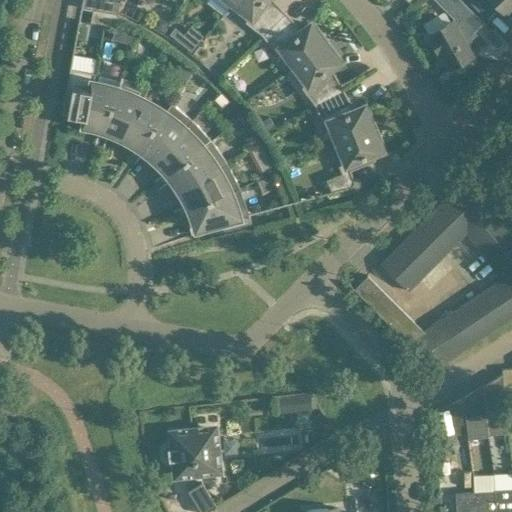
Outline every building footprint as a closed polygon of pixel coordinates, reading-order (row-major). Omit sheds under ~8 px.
[(94,0),(93,10),(118,14),(120,2),(110,0),(94,0)] [(235,0),(233,3),(250,16),(246,21),(263,35),(283,15),(268,0),(235,0)] [(467,58),(471,55),(463,42),(473,32),(472,31),(481,22),(459,0),(437,0),(456,18),(452,22),(451,20),(428,34),(440,56),(443,53),(451,67),(456,64),(458,67),(469,61),(467,58)] [(511,14),(511,0),(470,0),(484,13),(495,2),(510,17),(511,14)] [(115,27),(118,14),(93,10),(90,22),(115,27)] [(319,28),(316,30),(311,23),(300,32),(283,15),(263,35),(276,53),(282,48),(295,66),(328,40),(319,28)] [(183,39),(194,47),(205,33),(194,25),(183,39)] [(340,61),(335,55),(338,53),(328,40),(295,66),(307,83),(302,87),(315,105),(340,90),(328,70),(340,61)] [(86,117),(95,72),(71,68),(72,64),(71,64),(64,102),(70,103),(68,113),(81,116),(86,117)] [(102,135),(121,80),(115,78),(100,74),(98,82),(94,81),(95,72),(86,117),(81,116),(78,130),(102,135)] [(121,80),(102,135),(120,143),(143,98),(140,96),(144,87),(143,86),(127,79),(122,78),(121,80)] [(371,112),(368,113),(365,106),(351,111),(340,90),(315,105),(323,125),(330,122),(338,142),(377,126),(371,112)] [(137,152),(165,111),(161,108),(147,100),(143,98),(120,143),(137,152)] [(151,165),(186,127),(192,120),(188,116),(175,106),(171,103),(165,111),(137,152),(151,165)] [(165,178),(204,146),(211,140),(208,136),(196,124),(192,120),(186,127),(151,165),(165,178)] [(383,141),(377,126),(338,142),(346,162),(339,165),(342,173),(326,179),(331,191),(325,193),(326,194),(332,192),(353,187),(356,182),(351,170),(372,162),(370,155),(383,150),(380,142),(383,141)] [(175,194),(219,168),(227,163),(224,158),(215,145),(211,140),(204,146),(165,178),(175,194)] [(185,211),(231,191),(240,187),(237,182),(230,168),(227,163),(219,168),(175,194),(185,211)] [(511,230),(467,177),(441,202),(467,232),(465,234),(502,276),(503,277),(504,276),(511,285),(511,230)] [(231,191),(185,211),(191,234),(204,231),(203,227),(222,221),(224,230),(251,223),(249,214),(246,203),(242,193),(240,187),(231,191)] [(312,211),(311,205),(306,202),(300,203),(302,213),(312,211)] [(407,290),(465,234),(467,232),(441,202),(380,261),(407,290)] [(409,342),(424,331),(366,274),(354,286),(409,342)] [(435,368),(511,316),(511,285),(504,276),(503,277),(502,276),(424,331),(409,342),(435,368)] [(511,367),(502,368),(502,373),(505,399),(511,397),(511,367)] [(505,399),(502,373),(483,385),(487,434),(508,431),(505,415),(506,414),(505,399)] [(487,434),(483,385),(463,398),(466,422),(469,439),(487,436),(487,434)] [(309,393),(296,394),(298,411),(311,410),(309,393)] [(463,398),(450,404),(453,424),(466,422),(463,398)] [(178,473),(218,469),(213,429),(173,433),(175,448),(169,448),(170,459),(176,459),(178,473)] [(205,511),(217,505),(202,482),(188,490),(201,511),(205,511)] [(511,511),(511,489),(493,490),(494,511),(511,511)] [(494,511),(493,490),(475,491),(476,511),(494,511)] [(476,511),(475,491),(465,491),(465,511),(476,511)]
